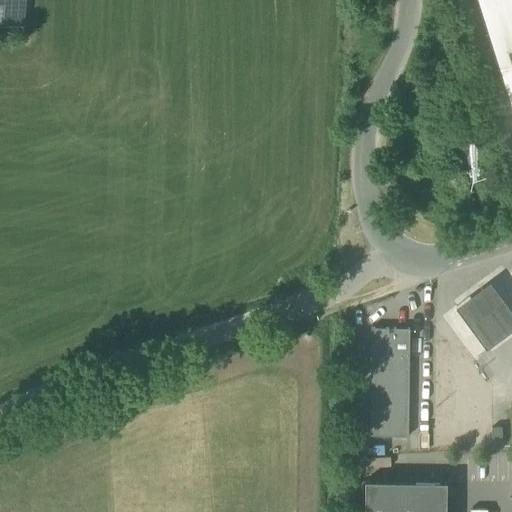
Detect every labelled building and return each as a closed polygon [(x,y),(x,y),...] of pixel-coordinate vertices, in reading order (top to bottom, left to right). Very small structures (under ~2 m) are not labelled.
[(0,0),(0,24),(23,27),(25,0),(0,0)] [(511,0),(480,0),(511,99),(511,0)] [(484,145),(464,152),(468,163),(488,156),(484,145)] [(511,336),(511,322),(489,290),(454,316),(484,357),(511,336)] [(408,437),(409,329),(370,329),(369,437),(408,437)] [(501,427),(491,427),(492,438),(502,438),(501,427)] [(445,511),(446,483),(364,482),(363,511),(445,511)]
